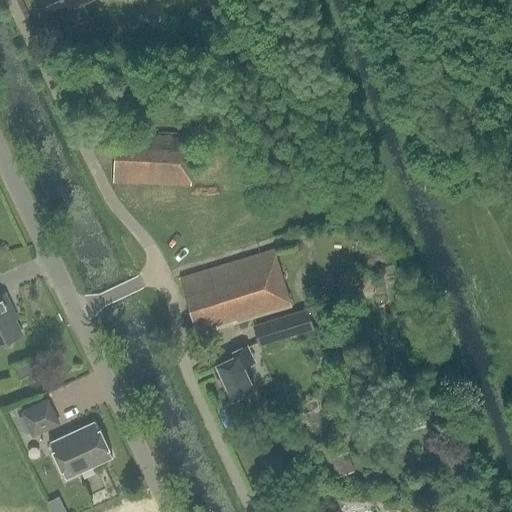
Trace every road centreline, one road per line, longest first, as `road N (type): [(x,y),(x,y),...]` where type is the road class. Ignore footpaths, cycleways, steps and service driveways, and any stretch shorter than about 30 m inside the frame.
road 1 (residential): [(164,271),(112,202),(15,0)]
road 2 (residential): [(252,511),(192,379),(164,271)]
road 3 (tertiary): [(169,511),(75,311)]
road 4 (tertiary): [(75,311),(0,149)]
